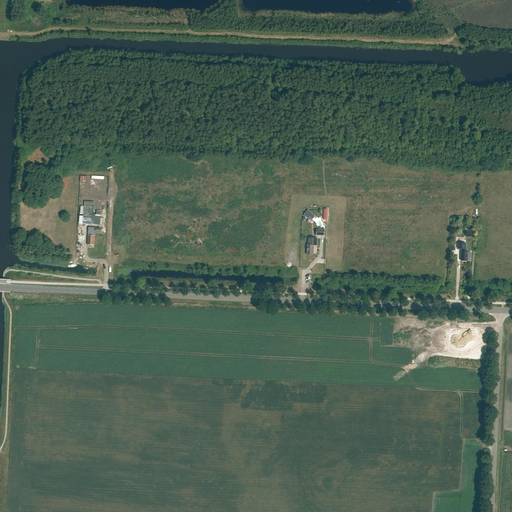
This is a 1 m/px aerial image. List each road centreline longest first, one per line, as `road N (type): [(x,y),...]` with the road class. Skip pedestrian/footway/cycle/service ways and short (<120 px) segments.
road 1 (tertiary): [(500,310),(0,287)]
road 2 (tertiary): [(490,511),(500,310)]
